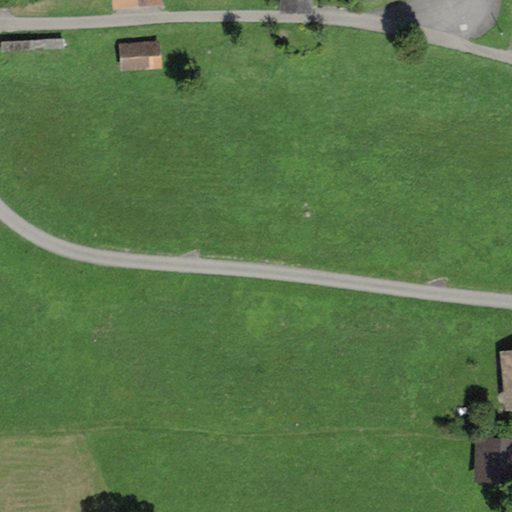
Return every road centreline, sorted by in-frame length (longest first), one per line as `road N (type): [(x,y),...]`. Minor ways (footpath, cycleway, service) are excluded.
road 1 (residential): [(511,297),(100,254),(53,241),(0,206)]
road 2 (residential): [(511,59),(328,15),(0,21)]
